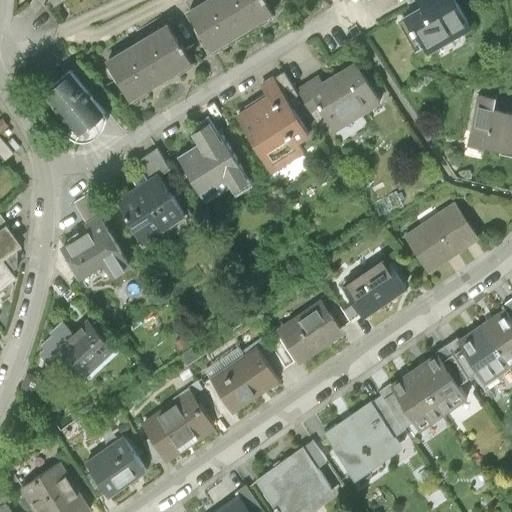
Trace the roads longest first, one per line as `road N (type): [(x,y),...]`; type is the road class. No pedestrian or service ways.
road 1 (residential): [(142,511),(511,256)]
road 2 (residential): [(52,187),(366,0)]
road 3 (residential): [(52,187),(44,263),(0,394)]
